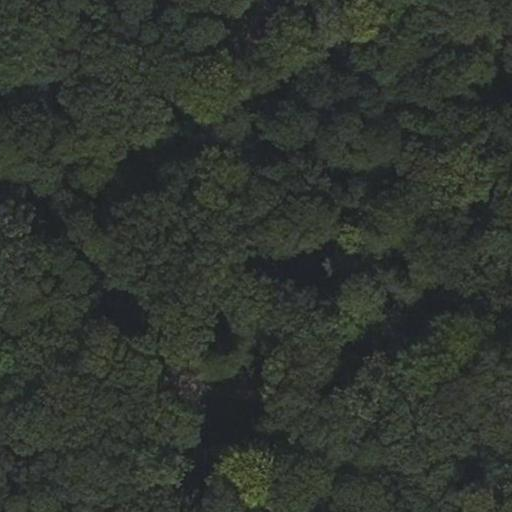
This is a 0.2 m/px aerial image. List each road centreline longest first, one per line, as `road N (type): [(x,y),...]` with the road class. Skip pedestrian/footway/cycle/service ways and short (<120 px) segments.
road 1 (track): [(0,358),(511,407)]
road 2 (track): [(511,260),(389,0)]
